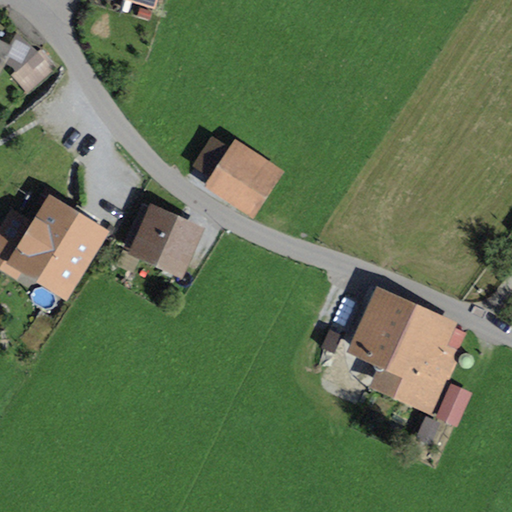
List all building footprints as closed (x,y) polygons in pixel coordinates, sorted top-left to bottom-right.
[(159,0),(128,0),(157,8),(159,0)] [(5,60),(15,71),(11,76),(28,94),(58,66),(41,49),(37,53),(19,33),(12,47),(5,60)] [(0,69),(5,60),(12,47),(0,40),(0,69)] [(214,134),(193,164),(208,174),(229,144),(214,134)] [(255,219),(286,171),(236,140),(206,187),(255,219)] [(69,302),(111,232),(50,196),(35,221),(13,208),(0,229),(0,269),(18,280),(22,274),(69,302)] [(184,279),(207,228),(152,204),(130,255),(184,279)] [(459,323),(378,286),(349,351),(381,366),(371,388),(432,416),(469,334),(456,329),(459,323)] [(473,367),(476,362),(473,356),(468,354),(462,356),(460,362),(462,367),(468,369),(473,367)] [(458,427),(473,393),(452,384),(437,418),(458,427)] [(442,424),(427,417),(417,438),(432,445),(442,424)]
